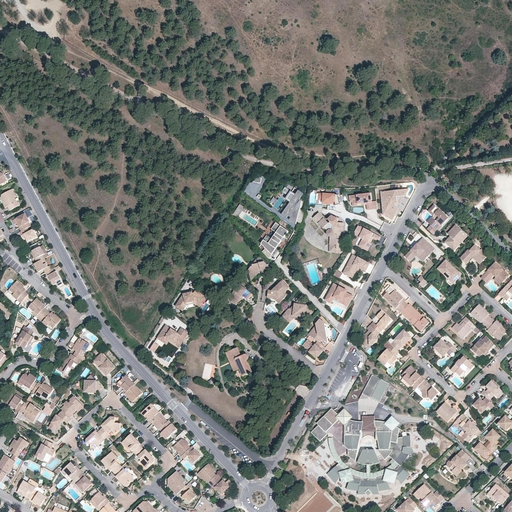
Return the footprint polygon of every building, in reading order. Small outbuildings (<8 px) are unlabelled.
[(285,190),(290,193),(294,187),(289,184),(285,190)] [(385,206),(383,206),(384,214),(392,219),(398,208),(395,206),(395,202),(397,202),(397,195),(406,194),(409,187),(381,191),(382,204),(384,204),(385,206)] [(1,199),(4,199),(5,202),(4,202),(6,207),(8,206),(9,210),(19,205),(18,202),(16,202),(14,197),(15,196),(11,189),(1,195),(1,199)] [(298,207),(297,210),(294,208),(304,193),(299,190),(289,204),(282,214),(287,218),(288,216),(291,217),(290,220),(296,224),(297,221),(301,224),(305,212),(298,207)] [(367,209),(372,208),(371,200),(370,192),(349,194),(349,199),(352,199),(352,200),(357,199),(358,202),(362,202),(366,201),(366,203),(367,209)] [(340,204),(338,194),(319,193),(319,199),(323,200),(323,203),(332,203),(332,202),(334,202),(335,202),(336,205),(340,204)] [(395,206),(398,208),(406,194),(397,195),(397,202),(395,202),(395,206)] [(279,212),(282,214),(289,204),(286,202),(279,212)] [(245,207),(240,204),(233,214),(238,217),(245,207)] [(435,213),(439,217),(436,220),(434,218),(430,223),(431,224),(437,230),(448,218),(435,204),(429,210),(434,215),(435,213)] [(327,235),(329,237),(330,237),(330,245),(337,245),(337,248),(343,248),(343,239),(339,239),(339,236),(341,236),(341,230),(339,230),(339,226),(339,222),(337,222),(337,218),(332,215),(328,219),(330,222),(329,223),(319,212),(313,218),(323,229),(325,228),(327,231),(327,232),(327,234),(327,235)] [(31,226),(29,222),(29,221),(25,213),(16,217),(20,225),(19,226),(21,231),(26,228),(31,226)] [(276,233),(277,234),(273,240),(272,239),(267,236),(261,244),(266,248),(263,252),(269,259),(272,255),(276,249),(277,249),(281,245),(279,244),(281,241),(283,238),(288,231),(275,223),(271,229),(276,233)] [(433,233),(437,230),(431,224),(427,228),(433,233)] [(455,224),(447,233),(450,235),(444,241),(453,249),(463,239),(460,236),(464,232),(455,224)] [(367,229),(361,226),(360,226),(358,226),(355,232),(355,235),(363,239),(359,246),(364,249),(368,242),(370,243),(373,239),(378,241),(381,237),(369,230),(368,231),(367,230),(367,229)] [(32,229),(28,232),(26,228),(21,231),(20,231),(22,235),(24,234),(25,237),(27,241),(36,237),(32,229)] [(416,255),(417,256),(418,254),(424,259),(431,251),(426,247),(428,244),(421,237),(414,245),(415,246),(411,251),(414,253),(416,255)] [(274,256),(281,245),(277,249),(276,249),(272,255),(274,256)] [(480,249),(475,245),(469,250),(468,248),(460,257),(466,262),(472,256),(474,254),(481,261),(487,255),(481,248),(480,249)] [(33,252),(39,263),(43,261),(45,260),(47,259),(41,248),(33,252)] [(404,256),(408,259),(414,253),(411,251),(410,250),(404,256)] [(370,263),(353,254),(343,273),(348,276),(350,272),(355,274),(357,270),(359,268),(360,268),(366,271),(370,263)] [(474,254),(472,256),(479,263),(481,261),(474,254)] [(454,266),(452,268),(450,266),(451,264),(445,259),(437,267),(453,281),(461,273),(454,266)] [(42,272),(41,270),(42,269),(43,271),(44,271),(46,274),(53,270),(51,267),(49,268),(47,264),(45,265),(43,261),(39,263),(38,264),(35,265),(39,273),(42,272)] [(494,274),(495,273),(497,275),(496,276),(502,281),(509,274),(495,261),(488,268),(494,274)] [(271,268),(265,262),(252,265),(253,266),(251,267),(249,270),(250,274),(255,272),(254,271),(256,271),(257,271),(258,271),(259,271),(260,271),(260,270),(261,270),(261,269),(262,269),(265,271),(264,273),(265,274),(271,268)] [(495,273),(494,274),(488,268),(486,271),(491,275),(499,283),(502,281),(496,276),(497,275),(495,273)] [(264,273),(265,271),(262,269),(261,269),(261,270),(260,270),(260,271),(259,271),(258,271),(257,271),(256,271),(254,271),(255,272),(250,274),(252,282),(262,270),(264,273)] [(64,285),(57,272),(55,273),(53,270),(46,274),(48,278),(49,277),(50,279),(52,279),(53,280),(51,281),(54,286),(58,284),(59,288),(64,285)] [(343,273),(337,270),(334,275),(340,278),(343,273)] [(481,276),(486,281),(491,275),(486,271),(481,276)] [(420,281),(418,284),(422,287),(427,282),(423,278),(420,281)] [(275,289),(276,290),(275,291),(273,291),(269,290),(268,297),(275,298),(277,299),(279,297),(282,300),(288,294),(286,292),(290,287),(283,280),(275,289)] [(17,281),(9,290),(14,294),(12,296),(22,305),(29,296),(26,293),(23,290),(24,289),(25,288),(17,281)] [(507,298),(510,295),(511,293),(511,284),(509,282),(498,293),(502,296),(503,295),(507,298)] [(240,301),(243,296),(245,297),(249,301),(254,295),(239,283),(236,287),(238,288),(233,295),(234,297),(231,301),(236,306),(240,301)] [(343,288),(334,284),(327,297),(333,300),(334,298),(334,297),(345,302),(344,304),(348,306),(353,296),(346,292),(347,292),(343,289),(343,288)] [(404,301),(405,300),(390,285),(386,290),(387,292),(383,296),(400,312),(402,310),(407,304),(404,301)] [(181,308),(184,310),(186,306),(188,303),(193,302),(195,304),(198,306),(200,307),(206,297),(196,291),(194,293),(193,294),(193,292),(189,293),(184,294),(176,306),(180,309),(181,308)] [(48,312),(45,309),(42,307),(44,306),(44,305),(36,298),(28,307),(33,311),(31,313),(40,320),(41,319),(48,312)] [(288,320),(291,316),(297,315),(302,319),(303,318),(306,321),(313,312),(307,307),(306,306),(307,305),(299,299),(293,306),(293,307),(293,308),(291,308),(289,308),(283,316),(288,320)] [(0,310),(6,314),(4,317),(8,320),(12,315),(8,311),(9,310),(0,303),(0,310)] [(408,318),(409,317),(416,323),(414,324),(420,330),(428,322),(423,317),(422,318),(420,315),(412,307),(411,308),(407,304),(402,310),(405,314),(404,315),(408,318)] [(478,304),(470,313),(480,322),(481,322),(484,325),(490,318),(487,315),(488,314),(478,304)] [(378,313),(382,318),(381,320),(379,321),(381,324),(379,326),(377,324),(373,321),(370,324),(373,327),(379,332),(391,319),(381,310),(378,313)] [(40,320),(48,328),(50,327),(54,331),(63,321),(55,314),(54,315),(53,316),(50,314),(48,312),(41,319),(40,320)] [(290,321),(293,318),(297,318),(304,323),(306,321),(303,318),(302,319),(297,315),(291,316),(288,320),(290,321)] [(463,322),(460,325),(458,324),(456,322),(451,328),(463,338),(471,329),(469,327),(473,324),(465,317),(461,321),(463,322)] [(320,341),(322,338),(324,338),(324,339),(325,340),(326,340),(328,338),(326,326),(323,324),(325,322),(321,318),(317,324),(311,332),(309,334),(318,341),(320,341)] [(486,330),(491,335),(494,332),(500,337),(506,331),(495,321),(494,321),(491,318),(490,318),(484,325),(487,329),(486,330)] [(368,329),(370,330),(367,333),(364,333),(364,342),(369,342),(369,344),(372,344),(378,338),(376,336),(379,333),(379,332),(373,327),(370,324),(367,327),(368,329)] [(179,345),(188,332),(181,327),(177,333),(177,334),(172,331),(173,330),(165,325),(157,337),(162,341),(166,336),(169,339),(179,345)] [(16,343),(20,345),(25,348),(28,344),(29,341),(30,342),(33,337),(30,335),(32,332),(24,326),(21,331),(22,331),(16,343)] [(411,336),(403,330),(394,339),(394,340),(391,344),(395,347),(397,350),(401,346),(402,346),(411,336)] [(482,340),(480,338),(471,348),(478,356),(482,352),(484,355),(487,351),(486,350),(485,349),(488,346),(492,342),(485,336),(482,340)] [(75,357),(80,360),(89,344),(81,339),(78,339),(72,349),(75,351),(73,355),(75,357)] [(318,341),(315,345),(315,346),(307,340),(303,345),(310,351),(313,353),(312,354),(317,358),(325,347),(319,342),(318,341)] [(446,345),(440,340),(433,347),(443,356),(450,349),(452,351),(455,348),(449,342),(446,345)] [(159,345),(155,342),(150,350),(154,352),(159,345)] [(383,359),(386,362),(387,361),(391,365),(398,356),(396,354),(395,353),(394,354),(391,351),(392,350),(395,347),(391,344),(387,347),(379,356),(383,359)] [(246,354),(245,354),(242,356),(238,347),(226,353),(234,371),(239,369),(243,376),(253,372),(248,360),(249,359),(249,357),(249,356),(248,355),(246,354)] [(97,365),(98,364),(100,366),(99,367),(106,374),(114,366),(101,352),(93,360),(97,365)] [(71,354),(68,358),(66,361),(64,360),(59,369),(67,375),(71,368),(73,370),(80,360),(75,357),(73,355),(71,354)] [(464,372),(464,373),(468,368),(469,369),(473,365),(463,356),(459,360),(460,361),(451,370),(455,374),(456,372),(460,376),(464,372)] [(383,359),(380,361),(387,368),(391,365),(387,361),(386,362),(383,359)] [(404,376),(403,377),(415,388),(418,385),(423,379),(415,372),(413,373),(407,367),(404,371),(407,373),(404,376)] [(372,373),(362,392),(371,397),(378,401),(388,382),(372,373)] [(29,374),(28,375),(27,377),(23,374),(17,383),(21,386),(23,384),(29,388),(34,382),(36,378),(29,374)] [(96,380),(93,381),(89,376),(85,380),(85,382),(84,392),(92,392),(94,390),(96,393),(102,387),(96,380)] [(119,383),(121,386),(124,389),(123,390),(126,393),(134,386),(134,385),(131,383),(132,382),(126,376),(119,383)] [(431,387),(430,388),(426,384),(427,383),(423,379),(418,385),(421,388),(420,389),(422,391),(422,395),(424,397),(428,397),(430,400),(437,392),(433,388),(431,387)] [(487,388),(489,390),(487,392),(485,391),(484,389),(481,392),(485,397),(488,400),(493,394),(495,395),(500,390),(490,380),(485,386),(487,388)] [(31,392),(41,399),(43,396),(48,400),(54,389),(45,384),(44,386),(41,384),(38,382),(37,384),(33,390),(31,392)] [(138,398),(142,394),(134,386),(126,393),(125,394),(128,397),(129,396),(130,397),(129,399),(132,402),(133,402),(138,398)] [(6,402),(10,405),(16,408),(15,410),(19,412),(20,409),(26,401),(22,399),(16,394),(12,392),(6,402)] [(70,401),(67,402),(66,400),(62,404),(63,405),(59,407),(62,410),(69,418),(73,414),(72,413),(76,410),(74,408),(76,406),(78,408),(82,404),(74,395),(69,399),(70,401)] [(477,409),(479,408),(483,411),(487,406),(489,408),(493,404),(492,403),(488,400),(485,397),(482,400),(478,398),(477,399),(478,400),(476,403),(475,402),(472,404),(477,409)] [(25,412),(27,414),(26,415),(26,416),(35,422),(42,411),(36,408),(38,406),(27,399),(26,401),(20,409),(25,412)] [(443,403),(435,411),(447,421),(456,411),(452,407),(451,408),(450,409),(443,403)] [(146,414),(147,415),(148,416),(148,417),(151,420),(159,412),(151,404),(143,411),(146,414)] [(340,414),(337,412),(336,411),(335,410),(333,408),(332,406),(327,410),(326,412),(316,421),(318,424),(311,431),(319,440),(327,433),(324,430),(337,417),(343,423),(343,445),(347,449),(347,454),(350,457),(354,460),(360,431),(362,420),(352,419),(348,414),(344,410),(340,414)] [(69,418),(62,410),(56,415),(49,428),(55,431),(58,426),(60,422),(61,422),(62,422),(64,420),(67,424),(71,420),(69,418)] [(159,412),(151,420),(159,429),(160,429),(168,421),(159,412)] [(462,414),(461,413),(453,422),(454,423),(462,414)] [(478,429),(462,414),(454,423),(457,427),(459,425),(466,431),(461,436),(466,441),(474,433),(478,429)] [(374,415),(362,416),(362,420),(360,431),(375,430),(376,429),(376,426),(375,426),(375,419),(374,415)] [(498,422),(504,428),(507,424),(509,426),(511,423),(511,422),(511,417),(510,420),(505,415),(498,422)] [(120,422),(114,422),(114,416),(109,416),(106,419),(108,421),(106,422),(105,422),(103,422),(101,424),(102,425),(100,428),(106,435),(109,432),(108,431),(107,430),(110,427),(111,429),(113,430),(116,428),(120,428),(120,422)] [(398,436),(399,427),(400,423),(393,417),(386,421),(379,419),(375,419),(375,426),(376,426),(376,429),(375,430),(378,448),(376,448),(384,458),(388,455),(395,461),(386,467),(383,469),(376,471),(369,472),(369,463),(372,463),(376,462),(379,460),(373,448),(362,448),(356,461),(362,463),(365,463),(366,472),(361,472),(354,470),(346,466),(342,462),(339,464),(339,463),(329,472),(337,480),(345,469),(352,473),(347,486),(358,488),(358,490),(358,491),(365,491),(368,494),(371,491),(378,491),(378,490),(378,487),(389,485),(384,473),(391,469),(399,480),(407,471),(400,464),(401,463),(402,463),(407,454),(412,450),(410,444),(409,434),(398,436)] [(168,438),(177,430),(170,423),(169,421),(168,421),(160,429),(163,432),(161,433),(164,436),(165,435),(168,438)] [(106,435),(100,428),(97,431),(95,429),(93,431),(93,433),(93,434),(91,436),(89,434),(86,438),(86,442),(90,442),(90,447),(94,447),(100,441),(99,440),(97,439),(100,436),(102,437),(103,438),(106,435)] [(494,442),(496,439),(495,438),(498,434),(492,429),(485,436),(490,441),(487,444),(494,450),(496,447),(493,443),(494,442)] [(136,440),(135,440),(134,439),(135,437),(131,433),(122,441),(128,448),(130,447),(131,445),(134,448),(132,449),(135,452),(142,446),(139,444),(140,443),(139,441),(136,440)] [(13,448),(20,453),(24,446),(26,447),(29,443),(20,437),(17,441),(15,440),(14,439),(10,446),(13,448)] [(191,448),(188,445),(189,444),(186,440),(182,438),(173,446),(176,449),(177,448),(180,451),(179,453),(182,456),(187,452),(191,448)] [(336,452),(335,449),(334,447),(333,443),(333,438),(330,439),(330,443),(331,448),(333,452),(334,455),(336,458),(339,463),(339,464),(342,462),(338,457),(337,455),(336,452)] [(45,445),(44,445),(37,457),(44,461),(48,454),(54,457),(57,451),(53,450),(55,445),(48,441),(45,445)] [(473,449),(479,455),(482,451),(484,453),(487,450),(488,449),(492,452),(494,450),(487,444),(485,446),(480,442),(473,449)] [(150,453),(149,455),(147,454),(148,452),(147,450),(145,448),(144,449),(142,446),(135,452),(138,455),(139,454),(142,457),(141,458),(140,460),(145,466),(147,467),(149,467),(148,465),(150,463),(152,463),(154,461),(154,457),(150,453)] [(189,454),(188,455),(190,457),(189,458),(193,463),(201,455),(192,446),(191,448),(187,452),(189,454)] [(13,448),(10,452),(13,454),(15,456),(17,457),(20,453),(13,448)] [(460,470),(458,468),(461,466),(463,467),(463,468),(466,464),(463,461),(469,455),(462,449),(451,460),(450,459),(446,462),(446,466),(449,467),(450,467),(452,470),(455,475),(461,470),(460,470)] [(119,462),(117,464),(114,461),(116,459),(114,457),(116,455),(111,450),(101,459),(106,464),(107,463),(109,464),(108,465),(109,468),(111,470),(112,469),(114,472),(122,465),(119,462)] [(0,460),(1,460),(0,462),(0,469),(6,473),(8,469),(9,467),(11,468),(12,466),(15,462),(13,460),(15,456),(13,454),(10,459),(4,455),(0,460)] [(506,473),(509,476),(511,472),(511,461),(503,471),(506,473)] [(64,470),(68,474),(74,481),(75,480),(83,473),(79,469),(78,470),(75,468),(76,467),(72,463),(64,470)] [(208,464),(199,472),(202,475),(201,476),(207,484),(209,482),(216,475),(214,472),(215,471),(208,464)] [(130,483),(130,482),(132,480),(134,480),(133,474),(132,474),(128,470),(127,471),(126,472),(123,469),(124,468),(122,465),(114,472),(117,474),(116,475),(118,477),(119,478),(121,477),(122,479),(121,480),(125,485),(128,485),(130,483)] [(169,485),(173,489),(174,488),(176,490),(174,491),(178,494),(184,489),(187,486),(184,483),(187,481),(177,470),(169,478),(169,485)] [(408,473),(407,471),(399,480),(400,482),(408,473)] [(336,482),(337,480),(329,472),(327,473),(336,482)] [(92,485),(89,482),(90,480),(83,473),(75,480),(79,484),(78,485),(81,488),(85,492),(92,485)] [(227,490),(230,487),(218,474),(216,475),(209,482),(215,489),(217,488),(218,490),(222,494),(227,490)] [(24,480),(17,492),(29,499),(35,489),(36,488),(28,483),(24,480)] [(190,502),(197,495),(191,489),(192,488),(188,484),(187,486),(184,489),(187,492),(184,495),(186,498),(190,502)] [(421,502),(425,507),(433,499),(437,504),(440,502),(444,498),(437,490),(433,494),(423,484),(413,494),(417,498),(419,497),(422,501),(421,502)] [(493,497),(494,496),(499,500),(498,501),(502,504),(509,495),(500,488),(495,484),(487,494),(492,498),(493,497)] [(95,497),(100,492),(96,488),(91,492),(95,497)] [(32,502),(33,501),(36,503),(41,506),(47,497),(35,489),(29,499),(29,500),(32,502)] [(108,498),(106,499),(103,496),(100,492),(95,497),(93,499),(100,506),(101,505),(104,508),(109,504),(111,502),(108,498)] [(417,505),(410,496),(397,509),(399,511),(409,511),(411,511),(412,511),(415,510),(414,508),(417,505)] [(100,506),(93,499),(91,501),(97,508),(98,508),(100,506)] [(425,507),(426,508),(432,502),(436,506),(437,504),(433,499),(425,507)] [(155,507),(153,508),(150,505),(151,503),(148,500),(144,500),(134,509),(137,511),(139,511),(140,511),(156,511),(157,511),(158,510),(155,507)]
